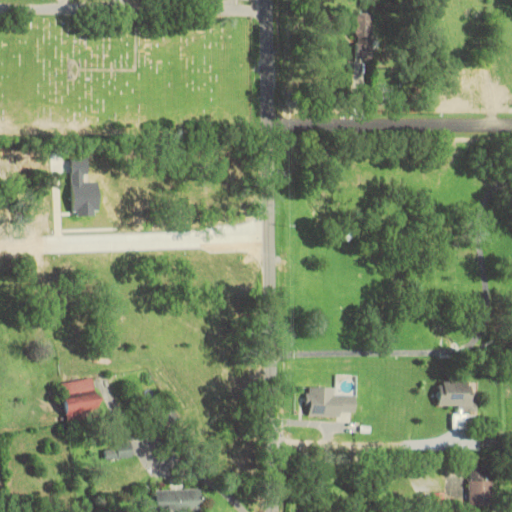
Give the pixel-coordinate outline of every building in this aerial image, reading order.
[(372,14),(354,14),(354,59),(372,59),(372,14)] [(482,91),(482,73),(450,73),(450,91),(482,91)] [(66,422),(99,418),(93,378),(61,382),(66,422)] [(477,381),(438,381),(438,406),(457,406),(457,413),(453,413),(453,427),(469,427),(469,413),(477,413),(477,381)] [(333,395),(334,386),(306,386),(305,415),(353,417),(354,396),(333,395)] [(163,420),(171,426),(178,416),(170,410),(163,420)] [(132,456),(131,442),(105,445),(106,459),(132,456)] [(469,506),(491,506),(491,468),(469,468),(469,506)] [(156,490),(156,511),(201,511),(202,490),(156,490)]
